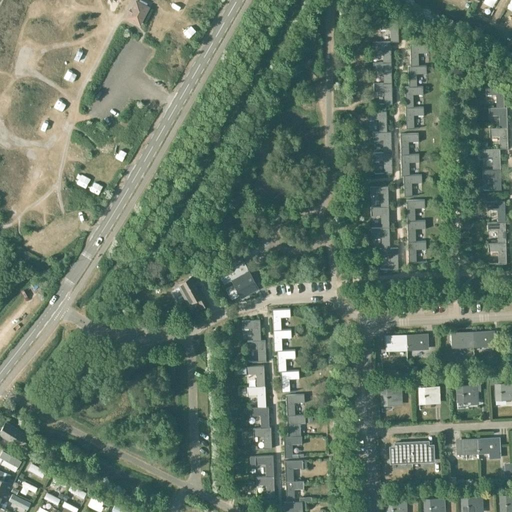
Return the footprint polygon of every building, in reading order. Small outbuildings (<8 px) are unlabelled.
[(148,7),(136,1),(127,18),(139,24),(148,7)] [(390,31),(391,41),(391,42),(398,42),(398,21),(380,21),(380,31),(390,31)] [(391,63),(391,42),(391,41),(372,42),(373,50),(383,49),(383,62),(383,63),(391,63)] [(428,46),(410,46),(410,67),(418,67),(418,66),(418,53),(428,53),(428,46)] [(384,83),(392,83),(391,63),(383,63),(383,62),(373,62),(373,71),(384,70),(384,83)] [(408,67),(408,87),(408,88),(416,88),(416,87),(416,74),(426,74),(426,66),(418,66),(418,67),(410,67),(408,67)] [(392,104),(392,83),(384,83),(374,83),(374,91),(384,91),(385,104),(392,104)] [(496,107),(504,107),(503,86),(485,87),(485,94),(496,94),(496,107)] [(404,87),(405,109),(413,108),(413,95),(423,95),(423,87),(416,87),(416,88),(408,88),(408,87),(404,87)] [(506,106),(504,107),(496,107),(488,107),(488,115),(499,115),(499,127),(499,128),(507,127),(506,106)] [(413,108),(405,109),(406,129),(413,129),(413,116),(423,115),(423,108),(413,108)] [(379,119),(379,132),(379,133),(387,132),(386,111),(368,111),(368,119),(379,119)] [(508,148),(507,127),(499,128),(499,127),(489,128),(489,135),(499,135),(500,148),(500,149),(508,148)] [(383,140),(383,153),(384,153),(391,153),(391,132),(387,132),(379,133),(379,132),(373,132),(373,140),(383,140)] [(418,134),(400,134),(401,156),(408,155),(408,144),(418,144),(418,134)] [(492,169),(500,169),(500,149),(500,148),(481,148),(482,156),(492,156),(492,169)] [(384,153),(383,153),(373,153),(374,161),(384,161),(384,174),(392,174),(391,153),(384,153)] [(403,176),(409,176),(409,175),(408,163),(419,162),(418,154),(408,155),(401,156),(401,177),(403,176)] [(501,190),(500,169),(492,169),(482,169),(482,177),(493,177),(493,191),(501,190)] [(422,175),(409,175),(409,176),(403,176),(404,197),(412,197),(412,183),(422,183),(422,175)] [(381,195),(381,207),(381,208),(389,208),(388,186),(370,187),(370,195),(381,195)] [(501,196),(493,196),(494,201),(487,201),(487,209),(497,209),(497,222),(497,223),(506,223),(505,201),(502,201),(501,196)] [(424,201),(406,202),(407,222),(414,222),(415,221),(414,209),(424,208),(424,201)] [(389,208),(381,208),(381,207),(371,207),(371,215),(381,215),(382,228),(382,229),(389,228),(389,208)] [(407,222),(407,243),(415,243),(415,242),(415,229),(425,229),(425,221),(415,221),(414,222),(407,222)] [(497,230),(498,243),(506,243),(506,223),(497,223),(497,222),(487,222),(487,230),(497,230)] [(382,236),(382,248),(382,249),(390,249),(390,248),(389,228),(382,229),(382,228),(371,228),(372,236),(382,236)] [(415,242),(415,243),(407,243),(408,264),(416,264),(415,250),(426,250),(426,242),(415,242)] [(507,264),(506,243),(498,243),(488,243),(488,251),(498,250),(498,264),(507,264)] [(390,248),(390,249),(382,249),(382,248),(380,249),(380,256),(390,256),(390,269),(398,269),(398,248),(390,248)] [(243,261),(219,275),(224,284),(231,280),(234,284),(226,289),(230,296),(233,294),(235,297),(239,295),(241,298),(253,291),(251,288),(257,285),(243,261)] [(204,296),(197,283),(203,279),(196,266),(190,270),(192,275),(178,283),(189,304),(196,300),(200,308),(209,304),(204,296)] [(290,308),(272,309),(273,330),(281,330),(281,317),(290,317),(290,308)] [(242,328),(252,328),(253,340),(261,340),(260,320),(242,321),(242,328)] [(291,329),(281,330),(273,330),(274,351),(277,351),(282,351),(281,338),(291,337),(291,329)] [(472,332),(456,332),(457,347),(472,346),(473,346),(472,331),(472,332)] [(473,331),(472,331),(473,346),(495,345),(494,338),(489,338),(488,331),(473,332),(473,331)] [(390,336),(385,336),(385,350),(406,349),(406,350),(406,334),(405,334),(405,335),(390,336)] [(428,334),(406,335),(407,349),(428,348),(428,334)] [(265,340),(261,340),(253,340),(247,341),(247,349),(257,348),(258,362),(266,361),(265,340)] [(278,372),(281,371),(286,371),(285,358),(295,357),(295,350),(282,351),(277,351),(278,372)] [(246,374),(256,374),(257,387),(264,386),(264,365),(245,366),(246,374)] [(299,370),(286,371),(281,371),(282,392),(290,392),(289,378),(299,378),(299,370)] [(511,383),(494,384),(495,400),(495,399),(510,399),(510,398),(510,394),(511,394),(511,383)] [(459,386),(456,386),(457,402),(457,401),(470,401),(470,404),(475,403),(475,400),(478,400),(477,385),(459,386)] [(265,407),(264,386),(257,387),(246,387),(247,395),(257,394),(257,407),(265,407)] [(439,387),(418,387),(419,404),(419,403),(434,402),(434,393),(439,392),(439,387)] [(401,388),(380,389),(381,406),(381,405),(396,405),(396,404),(396,396),(401,396),(401,388)] [(287,416),(295,416),(294,416),(294,403),(304,403),(304,394),(286,395),(287,416)] [(265,407),(257,407),(249,407),(250,415),(260,415),(261,428),(268,427),(267,407),(265,407)] [(295,416),(287,416),(288,436),(288,437),(296,436),(295,436),(301,436),(300,423),(305,423),(305,415),(294,416),(295,416)] [(6,422),(0,430),(0,435),(16,445),(20,438),(22,439),(23,439),(24,439),(25,436),(25,435),(23,434),(24,433),(6,422)] [(270,427),(268,427),(261,428),(252,428),(253,436),(263,436),(263,449),(271,448),(270,427)] [(295,436),(296,436),(288,437),(288,436),(283,437),(284,458),(292,457),(291,445),(302,444),(301,436),(295,436)] [(493,438),(477,439),(478,453),(489,452),(489,458),(499,457),(499,452),(498,442),(493,443),(493,438)] [(457,454),(478,453),(477,439),(461,439),(462,446),(457,447),(457,454)] [(427,441),(411,442),(412,461),(433,460),(433,446),(427,446),(427,441)] [(395,448),(389,448),(390,462),(412,461),(411,442),(395,442),(395,448)] [(266,477),(273,477),(272,455),(254,456),(255,464),(265,464),(266,476),(266,477)] [(285,482),(293,481),(292,468),(303,468),(302,460),(284,461),(285,482)] [(0,502),(8,482),(11,475),(0,470),(0,502)] [(273,477),(266,477),(266,476),(255,477),(256,485),(266,484),(266,498),(274,497),(273,477)] [(303,480),(293,481),(285,482),(286,502),(294,502),(293,489),(304,488),(303,480)] [(511,511),(511,495),(499,496),(500,511),(511,511)] [(482,511),(482,496),(461,497),(461,511),(482,511)] [(444,511),(444,498),(423,499),(423,511),(444,511)] [(406,511),(406,500),(385,501),(385,511),(406,511)] [(286,502),(284,502),(284,504),(284,511),(297,511),(297,510),(302,510),(302,504),(301,501),(294,502),(286,502)]
